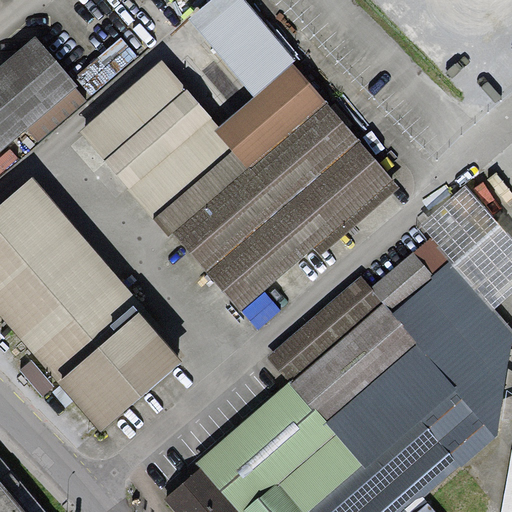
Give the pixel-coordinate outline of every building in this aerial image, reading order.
[(33,39),(0,68),(0,118),(14,135),(25,125),(38,139),(85,98),(33,39)] [(230,147),(153,212),(238,311),(395,178),(296,62),(215,130),(230,147)] [(230,147),(215,130),(161,67),(84,132),(153,212),(230,147)] [(0,147),(14,135),(0,118),(0,147)] [(183,362),(29,183),(0,207),(0,310),(103,430),(183,362)] [(406,511),(497,433),(489,424),(500,415),(508,363),(414,254),(358,302),(347,290),(326,308),(337,320),(312,342),(325,356),(199,466),(201,469),(166,499),(177,511),(406,511)] [(46,511),(0,458),(0,477),(30,511),(46,511)] [(0,511),(17,511),(0,491),(0,511)]
